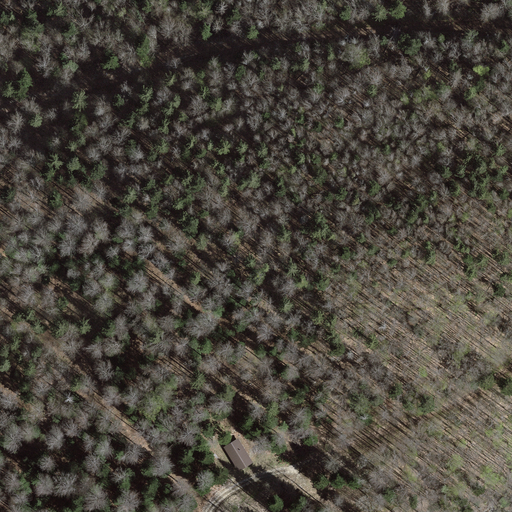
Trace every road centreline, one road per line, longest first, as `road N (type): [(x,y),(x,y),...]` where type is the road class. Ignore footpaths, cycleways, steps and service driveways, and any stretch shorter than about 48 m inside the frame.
road 1 (track): [(511,27),(472,23),(253,47),(0,115)]
road 2 (track): [(214,511),(252,484),(377,431),(446,413),(511,377)]
